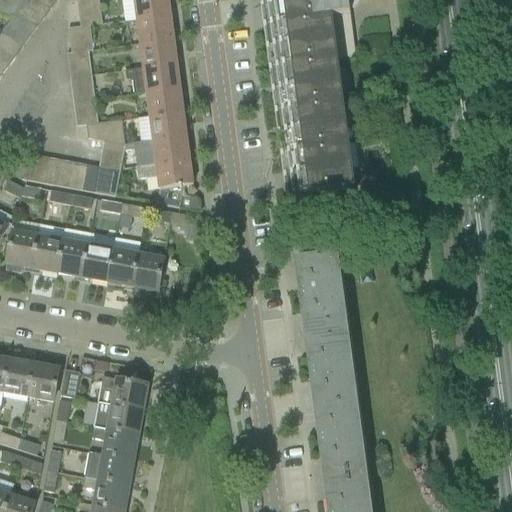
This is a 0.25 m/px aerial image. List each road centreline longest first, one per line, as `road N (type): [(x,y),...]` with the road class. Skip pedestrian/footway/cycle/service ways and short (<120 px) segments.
road 1 (secondary): [(445,0),(511,495)]
road 2 (tertiary): [(251,352),(208,0)]
road 3 (residential): [(251,352),(189,353),(0,313)]
road 4 (tertiary): [(267,511),(251,352)]
